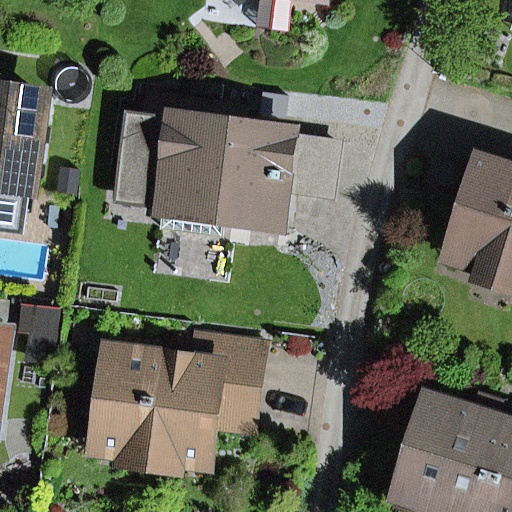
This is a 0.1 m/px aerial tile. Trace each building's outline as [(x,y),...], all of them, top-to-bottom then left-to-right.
[(261,0),(258,30),(290,34),(294,0),(261,0)] [(0,229),(22,233),(29,188),(38,181),(49,101),(40,95),(11,91),(1,78),(0,78),(0,229)] [(209,123),(246,127),(248,108),(212,103),(209,123)] [(284,227),(296,134),(246,127),(209,123),(177,118),(163,229),(224,237),(226,219),(284,227)] [(511,273),(511,169),(484,160),(452,259),(484,270),(486,265),(511,273)] [(511,273),(486,265),(484,270),(481,279),(511,289),(511,273)] [(244,394),(258,396),(265,346),(201,337),(197,363),(113,351),(99,450),(131,455),(176,461),(209,465),(214,430),(218,431),(219,426),(239,429),(244,394)] [(239,429),(254,431),(258,396),(244,394),(239,429)] [(440,500),(437,508),(449,511),(482,511),(510,426),(496,421),(502,405),(482,398),(477,415),(434,401),(405,489),(440,500)] [(511,511),(511,426),(510,426),(482,511),(511,511)] [(129,469),(174,476),(176,461),(131,455),(129,469)] [(405,489),(399,508),(410,511),(436,511),(437,508),(440,500),(405,489)]
